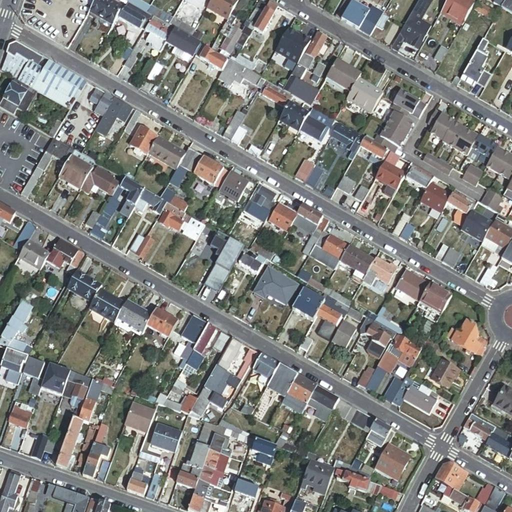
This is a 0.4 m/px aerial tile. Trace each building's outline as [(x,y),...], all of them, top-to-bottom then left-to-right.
[(96,3),(91,0),(79,0),(79,1),(92,9),(96,3)] [(123,11),(104,0),(97,0),(96,3),(92,9),(90,13),(114,27),(123,11)] [(130,0),(126,0),(125,3),(127,4),(147,15),(149,10),(130,0)] [(184,0),(184,1),(201,11),(206,1),(204,4),(195,0),(184,0)] [(237,0),(213,0),(207,10),(228,22),(231,16),(240,1),(237,0)] [(346,0),(336,18),(343,22),(353,4),(354,0),(346,0)] [(432,0),(420,0),(407,23),(426,34),(433,23),(429,21),(427,25),(421,21),(432,0)] [(449,0),(441,14),(463,26),(475,4),(468,0),(449,0)] [(500,9),(485,0),(480,0),(474,11),(493,22),(500,9)] [(511,3),(507,0),(501,9),(511,15),(511,3)] [(276,7),(270,3),(266,9),(256,27),(253,33),(256,35),(257,32),(263,36),(274,16),(272,15),(276,7)] [(382,16),(383,15),(370,7),(367,12),(356,6),(353,4),(343,22),(359,31),(365,22),(375,28),(382,16)] [(128,5),(125,11),(149,24),(152,18),(128,5)] [(256,27),(266,9),(259,5),(249,22),(253,24),(256,27)] [(151,7),(149,10),(147,15),(153,19),(169,27),(173,19),(151,7)] [(511,15),(501,9),(499,13),(507,18),(506,20),(511,23),(511,15)] [(149,24),(125,11),(119,21),(140,32),(141,30),(144,32),(149,24)] [(237,19),(231,16),(228,22),(220,35),(228,39),(221,51),(230,56),(236,45),(243,49),(250,38),(232,28),(237,19)] [(382,16),(375,28),(382,32),(389,20),(382,16)] [(169,27),(153,19),(145,33),(150,36),(146,43),(152,46),(156,38),(167,45),(175,31),(169,27)] [(195,32),(173,19),(169,27),(175,31),(191,39),(195,32)] [(392,50),(398,54),(405,43),(412,47),(410,50),(415,53),(412,57),(411,59),(414,61),(419,52),(418,51),(427,35),(426,34),(407,23),(392,50)] [(248,32),(252,34),(253,33),(256,27),(253,24),(248,32)] [(191,39),(175,31),(167,45),(174,49),(190,57),(193,59),(198,49),(190,45),(193,40),(191,39)] [(277,54),(298,66),(311,42),(303,37),(302,38),(290,32),(277,54)] [(301,66),(319,35),(318,34),(306,55),(305,54),(299,65),(301,66)] [(327,40),(319,35),(301,66),(309,71),(318,55),(322,47),(327,40)] [(429,36),(427,35),(418,51),(419,52),(429,36)] [(167,45),(156,38),(152,46),(152,50),(161,55),(167,45)] [(201,45),(193,40),(190,45),(198,49),(201,45)] [(463,77),(477,85),(485,89),(492,76),(482,70),(488,58),(489,56),(484,54),(489,45),(483,42),(463,77)] [(10,47),(7,55),(9,55),(19,61),(20,59),(29,64),(37,68),(43,58),(16,43),(10,47)] [(220,46),(216,43),(211,51),(216,53),(220,46)] [(144,48),(138,45),(125,68),(131,71),(144,48)] [(216,53),(211,51),(203,46),(196,58),(210,66),(213,68),(223,73),(230,62),(216,53)] [(127,62),(133,52),(127,49),(121,59),(127,62)] [(190,57),(174,49),(171,55),(187,63),(190,57)] [(435,61),(441,64),(448,53),(442,49),(435,61)] [(19,61),(9,55),(2,72),(20,82),(28,67),(19,61)] [(256,68),(239,58),(235,64),(252,75),(256,68)] [(37,93),(70,112),(76,102),(73,100),(77,91),(83,81),(49,62),(44,72),(34,91),(37,93)] [(252,75),(235,64),(230,62),(223,73),(221,77),(229,82),(230,79),(232,80),(234,75),(241,80),(242,79),(245,81),(262,91),(266,83),(252,75)] [(337,62),(336,64),(347,71),(348,69),(337,62)] [(20,82),(19,83),(30,89),(34,91),(44,72),(37,68),(29,64),(28,67),(20,82)] [(320,64),(313,75),(320,79),(327,68),(320,64)] [(347,71),(336,64),(327,80),(351,94),(359,81),(362,76),(348,69),(347,71)] [(154,85),(163,69),(156,65),(147,81),(154,85)] [(311,108),(318,95),(313,92),(311,95),(298,88),(307,72),(297,66),(283,92),(294,98),(311,108)] [(221,77),(219,81),(225,84),(224,87),(230,90),(235,82),(242,86),(245,81),(242,79),(241,80),(234,75),(232,80),(230,79),(229,82),(221,77)] [(463,77),(461,80),(475,88),(477,85),(463,77)] [(18,110),(30,89),(19,83),(15,81),(0,107),(0,109),(14,118),(18,110)] [(384,95),(359,81),(351,94),(347,101),(372,116),(384,95)] [(277,89),(266,83),(262,91),(260,94),(287,110),(290,105),(294,98),(283,92),(277,89)] [(34,91),(30,89),(18,110),(25,114),(37,93),(34,91)] [(73,100),(76,102),(77,100),(79,96),(81,94),(77,91),(73,100)] [(393,105),(395,106),(409,114),(419,120),(426,107),(400,92),(393,105)] [(85,99),(82,103),(83,103),(95,110),(92,116),(101,121),(113,99),(105,94),(102,100),(97,97),(93,104),(85,99)] [(124,124),(132,110),(114,99),(95,133),(105,138),(116,119),(124,124)] [(76,102),(70,112),(63,125),(54,141),(61,144),(65,137),(64,137),(83,103),(82,103),(77,100),(76,102)] [(309,119),(310,117),(290,105),(287,110),(280,121),(300,133),(309,119)] [(388,128),(406,138),(414,125),(405,120),(409,114),(395,106),(391,113),(389,111),(382,123),(388,127),(388,128)] [(231,143),(240,129),(249,113),(244,110),(241,115),(226,140),(231,143)] [(317,118),(320,113),(314,110),(311,117),(313,119),(314,117),(317,118)] [(141,115),(136,112),(124,133),(129,136),(141,115)] [(443,142),(454,124),(454,123),(435,112),(428,125),(434,129),(431,135),(443,142)] [(309,119),(300,133),(319,144),(321,140),(323,141),(327,134),(325,132),(327,129),(309,119)] [(54,141),(63,125),(58,122),(49,138),(54,141)] [(466,132),(454,124),(443,142),(443,144),(455,151),(466,132)] [(366,140),(340,125),(332,139),(345,146),(348,148),(347,151),(354,155),(359,146),(361,147),(366,140)] [(391,154),(394,156),(398,149),(400,150),(406,138),(388,128),(381,139),(378,137),(374,144),(388,153),(391,154)] [(148,157),(158,139),(141,129),(130,148),(136,151),(134,154),(140,158),(142,155),(147,158),(148,157)] [(247,133),(240,129),(231,143),(238,147),(247,133)] [(478,139),(466,132),(455,151),(467,158),(472,150),(478,139)] [(479,137),(478,139),(472,150),(491,161),(497,150),(498,148),(479,137)] [(186,155),(158,139),(148,157),(176,173),(179,168),(186,155)] [(374,144),(366,140),(361,147),(361,148),(373,155),(377,158),(384,161),(388,153),(374,144)] [(61,144),(54,141),(22,197),(28,200),(44,173),(45,173),(53,159),(63,165),(64,164),(68,166),(72,159),(75,153),(72,151),(61,144)] [(82,156),(85,151),(75,145),(72,151),(75,153),(75,152),(82,156)] [(361,148),(361,147),(359,146),(354,155),(351,160),(354,161),(361,148)] [(259,159),(263,151),(260,150),(259,152),(252,148),(249,153),(259,159)] [(497,150),(491,161),(486,169),(499,176),(510,157),(497,150)] [(189,151),(186,155),(179,168),(196,177),(214,188),(214,187),(216,188),(221,191),(230,175),(189,151)] [(394,156),(391,154),(386,163),(385,165),(395,171),(402,160),(394,156)] [(452,170),(426,155),(423,162),(449,176),(452,170)] [(89,156),(87,159),(97,165),(98,162),(89,156)] [(97,165),(103,168),(107,161),(101,157),(98,162),(97,165)] [(499,176),(511,183),(511,182),(511,157),(510,157),(499,176)] [(94,171),(72,159),(68,166),(64,172),(61,177),(59,180),(82,193),(86,186),(91,177),(94,171)] [(412,166),(408,164),(402,175),(406,177),(412,166)] [(404,180),(406,177),(402,175),(395,171),(385,165),(381,172),(377,179),(388,186),(398,192),(404,180)] [(430,186),(433,182),(435,179),(412,166),(406,177),(404,180),(427,193),(430,186)] [(483,175),(469,167),(462,180),(475,188),(483,175)] [(179,168),(176,173),(170,184),(179,189),(178,190),(186,195),(196,177),(179,168)] [(315,168),(305,185),(314,190),(322,175),(317,172),(319,170),(315,168)] [(91,177),(86,186),(88,187),(89,185),(94,188),(100,191),(107,195),(114,183),(115,181),(113,180),(108,177),(97,171),(93,178),(91,177)] [(132,185),(134,180),(125,175),(122,180),(123,180),(132,185)] [(249,185),(230,175),(221,191),(219,193),(233,201),(238,204),(249,185)] [(214,188),(196,177),(186,195),(178,190),(174,198),(188,206),(190,202),(204,209),(216,188),(214,187),(214,188)] [(349,197),(356,185),(345,179),(339,190),(349,197)] [(441,187),(443,184),(435,179),(433,182),(441,187)] [(145,192),(132,185),(123,180),(121,183),(124,184),(121,190),(125,192),(131,196),(130,199),(127,204),(136,209),(145,192)] [(113,198),(117,191),(120,186),(114,183),(107,195),(113,198)] [(179,189),(170,184),(160,201),(167,205),(169,206),(170,205),(185,214),(189,207),(188,206),(174,198),(178,190),(179,189)] [(86,186),(82,193),(89,197),(91,193),(94,188),(89,185),(88,187),(86,186)] [(393,200),(398,192),(388,186),(384,193),(385,196),(393,200)] [(448,206),(452,198),(430,186),(427,193),(421,203),(442,215),(448,206)] [(94,188),(91,193),(96,196),(100,191),(94,188)] [(253,204),(267,212),(272,203),(276,196),(262,188),(262,189),(260,188),(254,198),(255,198),(253,204)] [(355,200),(362,204),(369,193),(361,189),(355,200)] [(113,198),(112,200),(114,201),(116,198),(118,200),(122,193),(117,191),(113,198)] [(474,210),(478,204),(456,191),(452,198),(448,206),(458,212),(467,217),(472,209),(474,210)] [(160,201),(145,192),(136,209),(143,213),(147,205),(154,209),(152,213),(160,217),(162,213),(167,205),(160,201)] [(482,206),(495,213),(498,207),(503,199),(490,192),(482,206)] [(383,217),(392,202),(390,201),(382,216),(383,217)] [(189,207),(185,214),(198,221),(204,209),(190,202),(188,206),(189,207)] [(271,214),(276,205),(272,203),(267,212),(271,214)] [(169,206),(167,205),(162,213),(165,214),(160,224),(168,229),(169,227),(180,233),(181,231),(185,224),(188,226),(192,219),(169,206)] [(293,225),(298,216),(291,212),(286,210),(279,205),(269,224),(287,234),(293,225)] [(329,222),(303,207),(298,216),(324,231),(329,222)] [(498,207),(495,213),(500,216),(503,210),(498,207)] [(15,216),(4,210),(0,216),(0,219),(9,225),(15,216)] [(467,217),(458,212),(455,218),(459,225),(464,228),(467,222),(470,218),(467,217)] [(258,222),(264,225),(269,217),(263,213),(258,222)] [(491,231),(494,225),(472,213),(470,218),(467,222),(464,228),(462,232),(483,244),(486,240),(491,231)] [(86,228),(94,232),(100,221),(102,218),(94,214),(86,228)] [(313,237),(303,255),(304,255),(309,258),(315,248),(323,233),(324,231),(298,216),(293,225),(313,237)] [(404,216),(393,236),(400,239),(407,226),(411,219),(404,216)] [(198,223),(192,219),(188,226),(184,233),(184,236),(196,243),(205,227),(201,225),(198,223)] [(100,221),(94,232),(100,236),(106,224),(100,221)] [(494,225),(491,231),(510,242),(511,243),(511,231),(496,222),(494,225)] [(28,224),(22,236),(30,241),(36,229),(28,224)] [(414,230),(407,226),(400,239),(406,243),(414,230)] [(501,258),(510,242),(491,231),(486,240),(499,248),(497,250),(497,249),(494,254),(501,258)] [(323,233),(315,248),(329,256),(341,263),(349,248),(323,233)] [(146,241),(137,256),(143,260),(153,242),(148,239),(151,234),(150,234),(146,241)] [(235,244),(218,234),(215,241),(216,242),(210,254),(226,263),(228,259),(235,263),(240,255),(231,251),(235,244)] [(30,241),(22,236),(14,249),(22,254),(28,244),(30,241)] [(129,252),(137,256),(146,241),(139,236),(129,252)] [(499,248),(486,240),(483,244),(482,247),(494,254),(497,249),(497,250),(499,248)] [(83,255),(60,242),(51,257),(57,260),(55,265),(61,268),(63,264),(69,267),(66,272),(72,275),(83,255)] [(19,260),(40,273),(49,256),(28,244),(22,254),(19,260)] [(511,244),(511,245),(502,261),(511,266),(511,263),(511,244)] [(255,245),(251,251),(271,263),(276,254),(274,253),(272,255),(255,245)] [(444,246),(436,260),(442,264),(451,250),(444,246)] [(375,263),(349,248),(341,263),(341,264),(356,273),(366,278),(375,263)] [(451,250),(443,264),(453,270),(461,256),(451,250)] [(309,258),(304,255),(300,262),(306,265),(309,258)] [(341,263),(329,256),(327,260),(339,267),(341,264),(341,263)] [(258,277),(267,262),(259,257),(258,260),(254,257),(251,261),(245,258),(240,266),(258,277)] [(376,261),(375,263),(366,278),(363,284),(371,288),(376,279),(388,286),(396,272),(383,265),(376,261)] [(384,263),(383,265),(396,272),(397,270),(384,263)] [(490,266),(480,285),(486,289),(497,270),(490,266)] [(299,288),(270,271),(256,295),(266,301),(268,296),(288,308),(299,288)] [(303,272),(299,279),(308,285),(311,281),(313,277),(303,272)] [(428,285),(419,280),(413,276),(406,272),(396,290),(406,295),(410,288),(423,294),(428,285)] [(366,278),(356,273),(352,281),(362,286),(363,284),(366,278)] [(102,288),(76,274),(66,291),(93,305),(100,292),(102,288)] [(324,294),(326,290),(311,281),(308,285),(324,294)] [(207,297),(215,301),(222,289),(215,284),(207,297)] [(439,291),(430,286),(425,296),(420,304),(442,316),(452,298),(439,291)] [(418,302),(420,304),(425,296),(423,294),(410,288),(406,295),(418,302)] [(327,289),(326,290),(324,294),(329,297),(349,309),(352,303),(327,289)] [(100,292),(93,305),(90,311),(115,325),(118,320),(126,306),(100,292)] [(326,304),(304,292),(294,312),(315,324),(318,318),(326,304)] [(349,309),(329,297),(326,304),(318,318),(337,328),(342,319),(345,321),(348,316),(351,310),(349,309)] [(27,299),(24,305),(32,309),(35,303),(27,299)] [(128,303),(126,306),(118,320),(143,334),(147,327),(153,317),(128,303)] [(24,305),(23,304),(2,340),(0,344),(0,345),(11,349),(21,353),(28,357),(33,349),(27,345),(15,341),(19,332),(23,334),(27,328),(23,325),(32,309),(24,305)] [(233,308),(229,315),(234,318),(238,311),(233,308)] [(386,311),(383,309),(378,319),(375,323),(376,324),(379,319),(381,320),(386,311)] [(157,310),(153,317),(147,327),(169,340),(179,323),(166,316),(159,312),(157,310)] [(364,317),(351,310),(348,316),(361,324),(364,317)] [(208,326),(193,318),(182,339),(190,343),(186,349),(181,359),(184,361),(180,369),(183,371),(186,365),(208,326)] [(371,321),(367,319),(360,331),(367,334),(373,322),(371,321)] [(379,319),(376,324),(397,336),(401,338),(404,333),(381,320),(379,319)] [(143,334),(118,320),(115,325),(114,327),(129,335),(131,333),(141,339),(143,334)] [(460,334),(486,349),(489,344),(479,339),(480,338),(475,327),(467,322),(460,334)] [(344,324),(333,343),(347,350),(358,331),(344,324)] [(216,330),(208,326),(186,365),(190,367),(191,365),(197,369),(204,357),(202,356),(216,330)] [(383,333),(373,327),(368,337),(375,341),(373,344),(386,351),(391,342),(387,340),(381,336),(383,333)] [(448,340),(452,343),(458,333),(453,331),(448,340)] [(230,339),(221,333),(212,350),(221,355),(230,339)] [(482,359),(487,349),(486,349),(460,334),(458,333),(452,343),(482,359)] [(400,340),(401,338),(397,336),(391,347),(393,349),(399,339),(400,340)] [(307,339),(300,350),(307,354),(314,342),(307,339)] [(409,345),(400,340),(399,339),(393,349),(404,355),(405,355),(405,354),(417,360),(423,351),(410,343),(409,345)] [(242,345),(233,340),(217,367),(226,373),(242,345)] [(439,347),(428,341),(423,351),(434,357),(439,347)] [(386,351),(373,344),(368,353),(370,356),(380,361),(386,351)] [(181,359),(186,349),(180,345),(174,356),(181,359)] [(373,380),(366,390),(373,395),(375,393),(376,393),(387,374),(392,376),(400,362),(404,355),(393,349),(391,347),(373,380)] [(11,352),(8,351),(2,368),(11,371),(20,375),(24,364),(17,362),(18,359),(10,356),(11,352)] [(257,354),(252,351),(238,377),(236,375),(235,378),(242,382),(257,354)] [(28,358),(11,352),(10,356),(18,359),(17,362),(24,364),(26,365),(28,358)] [(404,355),(400,362),(412,369),(417,360),(405,354),(405,355),(404,355)] [(280,367),(262,357),(254,371),(272,381),(280,367)] [(460,372),(444,362),(433,381),(449,390),(455,381),(460,372)] [(34,382),(30,394),(39,397),(41,390),(43,385),(38,384),(44,368),(29,363),(23,378),(34,382)] [(190,367),(186,365),(183,371),(182,373),(181,375),(185,377),(190,367)] [(43,385),(41,390),(49,393),(63,398),(68,383),(71,373),(50,366),(43,385)] [(226,373),(217,367),(204,390),(217,397),(225,384),(236,391),(242,382),(235,378),(226,373)] [(298,377),(280,367),(272,381),(268,389),(286,399),(288,396),(298,377)] [(20,375),(11,371),(7,383),(18,387),(22,375),(20,375)] [(176,385),(177,383),(181,375),(182,373),(179,371),(177,372),(165,397),(168,399),(176,385)] [(86,402),(82,400),(87,389),(83,387),(83,385),(79,383),(81,377),(71,373),(68,383),(69,383),(65,396),(72,399),(71,404),(72,407),(78,409),(83,411),(86,402)] [(392,405),(407,379),(399,375),(385,400),(392,405)] [(373,380),(366,376),(360,387),(366,390),(373,380)] [(318,389),(298,377),(288,396),(296,400),(301,403),(307,407),(308,405),(311,400),(318,389)] [(414,383),(407,379),(392,405),(400,409),(405,401),(430,415),(438,401),(435,399),(437,396),(422,388),(419,394),(411,389),(414,383)] [(101,384),(94,382),(86,402),(83,411),(79,421),(84,423),(86,424),(90,425),(97,404),(95,403),(100,387),(103,388),(103,385),(101,384)] [(143,386),(138,383),(131,396),(136,398),(143,386)] [(100,387),(95,403),(97,404),(101,393),(112,397),(115,389),(113,389),(105,386),(103,385),(103,388),(100,387)] [(183,393),(185,390),(177,386),(174,391),(176,392),(175,394),(181,397),(183,393)] [(340,401),(318,389),(311,400),(333,413),(340,401)] [(217,397),(204,390),(198,401),(189,417),(188,417),(192,419),(197,421),(199,421),(209,403),(216,407),(221,399),(217,397)] [(495,407),(506,413),(511,416),(511,393),(505,390),(501,397),(495,407)] [(152,399),(151,403),(158,406),(163,408),(166,402),(168,399),(165,397),(162,396),(160,401),(152,399)] [(504,416),(506,413),(495,407),(501,397),(498,396),(491,408),(504,416)] [(189,417),(198,401),(190,397),(187,402),(185,406),(181,413),(189,417)] [(227,403),(221,399),(216,407),(223,411),(227,403)] [(333,413),(311,400),(308,405),(318,411),(314,417),(327,424),(333,414),(333,413)] [(377,422),(340,401),(333,413),(333,414),(370,435),(377,422)] [(173,405),(166,402),(163,408),(178,414),(181,408),(173,405)] [(16,403),(9,424),(27,430),(34,410),(16,403)] [(156,413),(133,405),(125,426),(148,435),(156,413)] [(245,407),(241,414),(250,418),(254,412),(245,407)] [(75,420),(79,421),(83,411),(78,409),(75,420)] [(478,419),(472,416),(464,429),(488,443),(493,435),(475,425),(478,419)] [(493,435),(496,429),(478,419),(475,425),(493,435)] [(84,423),(79,421),(75,420),(64,449),(73,453),(84,423)] [(222,422),(218,429),(232,434),(242,437),(243,433),(222,422)] [(392,431),(377,422),(370,435),(369,436),(381,443),(380,445),(383,447),(392,432),(392,431)] [(215,437),(218,429),(208,425),(204,423),(200,435),(214,440),(215,437)] [(87,457),(97,428),(92,426),(90,432),(86,444),(88,445),(87,447),(85,446),(82,455),(87,457)] [(101,426),(83,476),(93,480),(104,449),(105,444),(102,443),(106,433),(104,432),(106,427),(101,426)] [(176,455),(182,436),(159,428),(153,447),(176,455)] [(232,434),(218,429),(215,437),(229,442),(231,438),(232,434)] [(510,461),(511,457),(511,446),(504,443),(508,436),(496,429),(493,435),(488,443),(486,447),(510,461)] [(381,443),(369,436),(365,443),(385,454),(390,447),(396,435),(392,432),(383,447),(380,445),(381,443)] [(242,437),(232,434),(231,438),(252,446),(254,442),(242,437)] [(214,440),(200,435),(196,445),(210,450),(214,440)] [(39,437),(31,459),(41,462),(48,441),(39,437)] [(229,442),(215,437),(214,440),(210,450),(210,452),(224,457),(229,459),(232,451),(227,449),(229,442)] [(57,441),(50,438),(45,453),(52,456),(57,441)] [(274,460),(277,450),(254,442),(252,446),(250,452),(261,456),(274,460)] [(210,452),(210,450),(196,445),(188,467),(203,472),(204,468),(210,452)] [(286,446),(282,452),(306,461),(310,454),(286,446)] [(411,459),(390,447),(385,454),(375,472),(388,479),(388,477),(398,483),(411,459)] [(64,449),(57,468),(67,471),(73,453),(64,449)] [(224,457),(210,452),(204,468),(220,473),(221,470),(220,469),(224,457)] [(141,454),(139,459),(158,465),(160,460),(141,454)] [(274,460),(261,456),(258,464),(271,468),(274,460)] [(75,474),(80,476),(86,461),(81,459),(79,463),(81,463),(79,468),(78,467),(75,474)] [(235,468),(240,470),(243,463),(237,461),(235,468)] [(331,469),(310,462),(301,489),(303,490),(305,485),(312,488),(311,491),(323,496),(332,472),(330,471),(331,469)] [(111,465),(104,463),(97,481),(105,484),(111,465)] [(337,463),(334,471),(335,471),(337,472),(347,475),(351,468),(337,463)] [(443,466),(435,480),(449,488),(458,493),(468,474),(451,464),(443,466)] [(199,482),(203,472),(188,467),(181,465),(175,484),(196,492),(199,482)] [(220,473),(204,468),(203,472),(199,482),(210,486),(214,488),(217,489),(222,474),(220,473)] [(351,468),(347,475),(369,483),(371,477),(355,471),(351,468)] [(369,483),(347,475),(337,472),(336,477),(334,481),(348,486),(347,490),(353,492),(354,490),(364,494),(365,492),(379,497),(380,496),(383,488),(369,483)] [(22,477),(11,473),(0,505),(0,511),(9,511),(10,509),(14,510),(18,498),(15,496),(22,477)] [(134,474),(128,492),(144,498),(150,480),(134,474)] [(42,484),(35,481),(30,494),(37,497),(42,484)] [(258,487),(240,481),(239,484),(259,491),(259,489),(258,487)] [(210,486),(199,482),(196,492),(194,498),(211,503),(212,504),(213,501),(210,500),(206,498),(210,486)] [(147,499),(154,501),(159,487),(151,484),(147,499)] [(259,491),(239,484),(236,495),(244,498),(247,499),(255,502),(259,491)] [(496,489),(486,484),(475,503),(480,506),(485,509),(496,489)] [(214,488),(210,486),(206,498),(210,500),(214,488)] [(85,511),(89,500),(51,487),(47,496),(69,504),(76,507),(74,511),(85,511)] [(397,494),(383,488),(380,496),(394,501),(397,494)] [(458,493),(449,488),(444,496),(466,508),(464,511),(466,511),(476,511),(480,506),(475,503),(458,493)] [(495,511),(506,495),(496,489),(485,509),(491,511),(495,511)] [(37,497),(30,494),(27,503),(36,506),(37,497)] [(194,498),(189,511),(207,511),(211,503),(194,498)] [(311,510),(313,506),(297,500),(292,511),(303,511),(305,508),(311,510)] [(109,511),(111,507),(92,501),(88,511),(109,511)] [(220,507),(227,509),(229,503),(222,501),(220,507)] [(262,511),(285,511),(286,511),(278,508),(279,505),(272,502),(270,506),(265,504),(262,511)] [(292,504),(291,503),(286,502),(284,507),(290,510),(292,504)]
